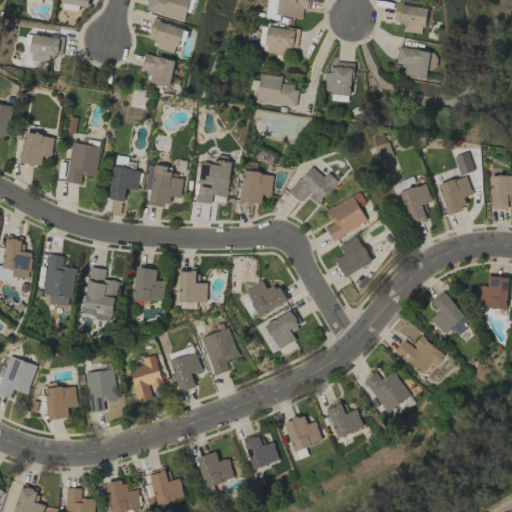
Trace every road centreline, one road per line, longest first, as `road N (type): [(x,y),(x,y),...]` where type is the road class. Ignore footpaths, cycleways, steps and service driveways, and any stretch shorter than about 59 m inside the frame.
road 1 (tertiary): [(511,245),(479,240),(426,262),(352,350),(173,433),(62,458),(0,439)]
road 2 (residential): [(0,187),(54,216),(108,230),(160,238),(278,235),(304,258),(352,350)]
